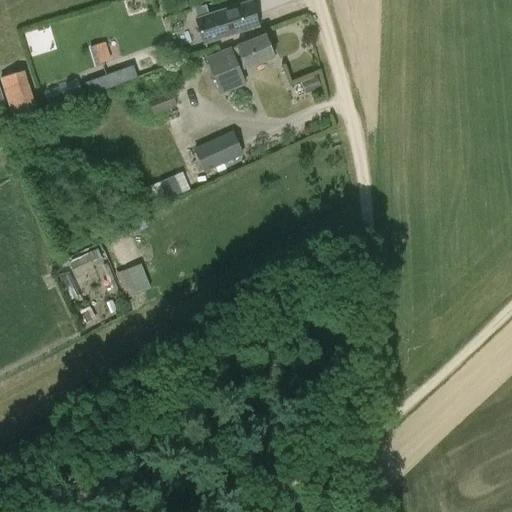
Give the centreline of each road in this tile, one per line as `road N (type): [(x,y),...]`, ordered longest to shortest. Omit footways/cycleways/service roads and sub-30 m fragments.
road 1 (track): [(380,511),(375,245),(352,108),(319,0)]
road 2 (track): [(220,511),(374,435),(511,289)]
